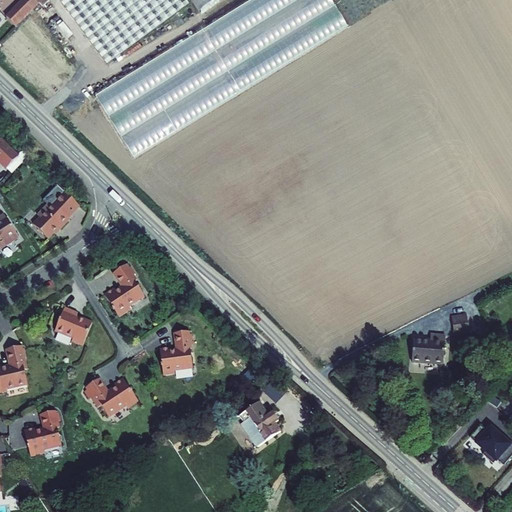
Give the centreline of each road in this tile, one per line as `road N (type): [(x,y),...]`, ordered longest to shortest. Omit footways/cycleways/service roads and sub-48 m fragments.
road 1 (secondary): [(457,511),(139,216)]
road 2 (secondary): [(115,193),(0,82)]
